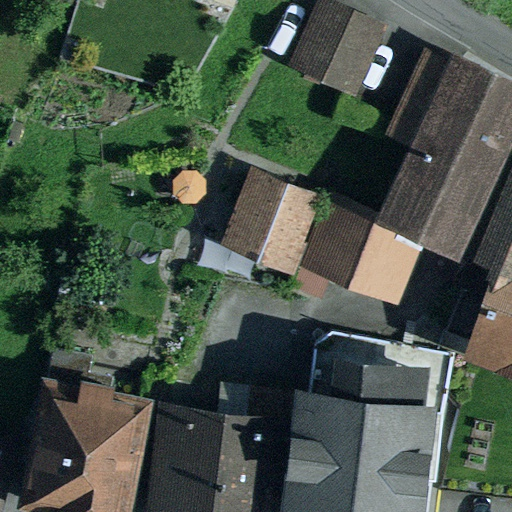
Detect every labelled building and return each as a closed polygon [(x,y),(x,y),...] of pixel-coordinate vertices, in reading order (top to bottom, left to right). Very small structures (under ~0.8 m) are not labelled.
[(323,2),(298,56),(352,81),(377,27),(323,2)] [(427,51),(392,124),(424,139),(459,65),(427,51)] [(454,233),(511,107),(511,90),(459,65),(424,139),(394,205),(454,233)] [(511,167),(445,328),(511,352),(511,167)] [(228,240),(286,264),(314,198),(255,174),(228,240)] [(333,196),(308,255),(351,272),(375,213),(333,196)] [(394,289),(418,230),(375,213),(351,272),(394,289)] [(409,511),(414,473),(434,476),(440,426),(419,423),(423,396),(444,398),(452,351),(332,329),(315,341),(294,511),(409,511)] [(55,347),(26,494),(113,511),(121,511),(144,401),(110,394),(112,383),(85,377),(90,354),(55,347)] [(169,453),(163,511),(260,511),(264,486),(276,487),(287,391),(257,388),(252,419),(163,408),(159,452),(169,453)]
